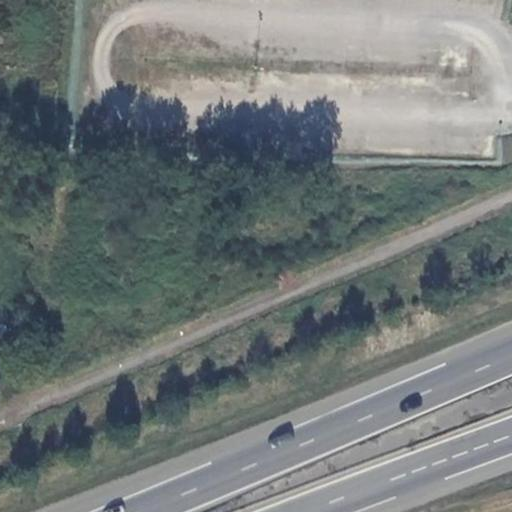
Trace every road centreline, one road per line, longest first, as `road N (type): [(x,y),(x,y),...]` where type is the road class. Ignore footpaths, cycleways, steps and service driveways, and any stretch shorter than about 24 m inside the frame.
road 1 (trunk): [(511,354),(139,511)]
road 2 (trunk): [(306,511),(511,434)]
